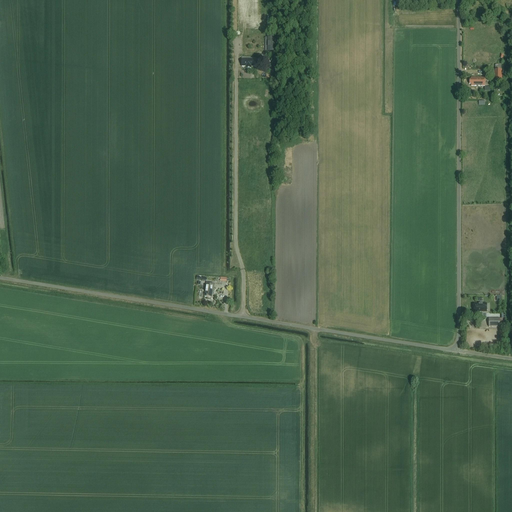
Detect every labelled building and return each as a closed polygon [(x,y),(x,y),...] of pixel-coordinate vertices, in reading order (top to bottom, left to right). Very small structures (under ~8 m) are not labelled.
[(265,38),(265,52),(273,52),(273,38),(265,38)] [(495,83),(503,83),(503,71),(495,71),(495,83)] [(214,291),(215,284),(207,283),(204,297),(212,298),(213,291),(214,291)] [(487,313),(487,304),(475,304),(475,312),(487,313)] [(489,319),(489,327),(505,328),(505,320),(489,319)]
